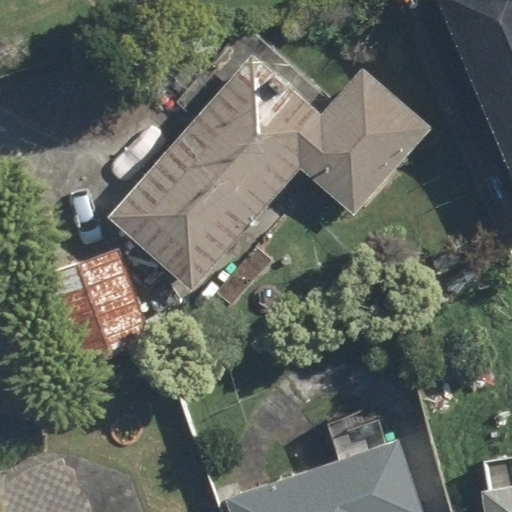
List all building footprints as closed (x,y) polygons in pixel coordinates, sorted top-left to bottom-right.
[(511,0),(448,0),(511,167),(511,0)] [(329,104),(258,41),(108,209),(195,287),(303,165),(351,208),(431,119),(366,61),(329,104)] [(119,245),(39,268),(66,361),(146,338),(119,245)] [(423,511),(396,430),(230,486),(239,511),(423,511)] [(511,511),(511,461),(489,463),(492,511),(511,511)]
